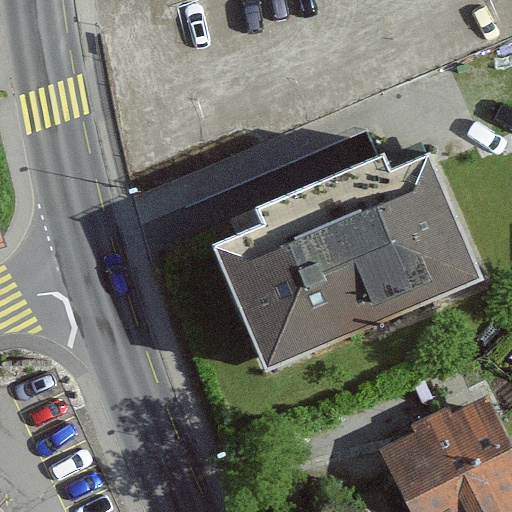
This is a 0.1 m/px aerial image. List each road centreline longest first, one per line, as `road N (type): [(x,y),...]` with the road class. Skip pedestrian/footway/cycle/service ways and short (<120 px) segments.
road 1 (secondary): [(183,511),(130,389),(85,244)]
road 2 (secondary): [(85,244),(33,0)]
